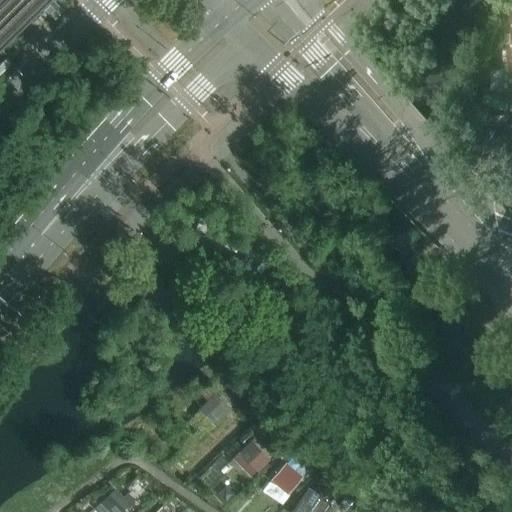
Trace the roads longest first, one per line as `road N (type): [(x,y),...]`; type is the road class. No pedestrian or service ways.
road 1 (secondary): [(0,286),(244,8)]
road 2 (unclassified): [(511,287),(287,52)]
road 3 (secondary): [(108,0),(0,111)]
